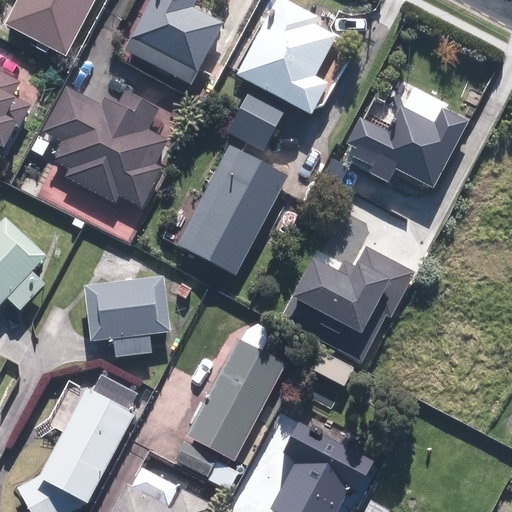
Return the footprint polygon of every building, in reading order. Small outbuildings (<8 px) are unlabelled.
[(65,57),(94,0),(61,0),(61,1),(58,0),(20,0),(6,27),(65,57)] [(151,0),(124,51),(189,87),(222,28),(190,10),(196,0),(151,0)] [(277,1),(235,77),(309,117),(326,86),(313,79),(334,39),(312,27),(315,21),(277,1)] [(0,152),(6,156),(31,110),(13,100),(21,86),(0,74),(0,152)] [(64,88),(42,133),(63,143),(54,162),(69,169),(64,179),(115,204),(118,197),(143,209),(163,170),(155,166),(168,141),(147,131),(158,110),(123,93),(116,106),(103,99),(100,106),(64,88)] [(250,93),(228,136),(262,153),(283,110),(250,93)] [(359,120),(346,145),(431,190),(465,125),(441,113),(433,126),(399,108),(385,134),(359,120)] [(235,276),(286,180),(230,150),(178,246),(235,276)] [(505,237),(511,240),(511,157),(468,234),(497,251),(505,237)] [(351,264),(370,228),(344,215),(325,250),(351,264)] [(45,257),(5,220),(0,224),(0,304),(6,298),(20,311),(45,285),(31,272),(45,257)] [(312,261),(280,321),(361,364),(387,318),(389,319),(413,274),(365,248),(354,268),(342,262),(336,274),(312,261)] [(162,278),(84,287),(91,343),(113,341),(115,358),(149,354),(147,337),(168,334),(162,278)] [(283,365),(237,340),(186,437),(233,461),(283,365)] [(439,378),(428,396),(471,422),(482,404),(439,378)] [(73,511),(87,505),(133,415),(85,390),(41,476),(18,489),(30,511),(73,511)] [(297,459),(271,511),(274,511),(335,511),(349,485),(359,489),(374,459),(300,423),(285,453),(297,459)] [(184,444),(176,460),(205,476),(214,459),(184,444)] [(171,509),(126,485),(111,511),(210,511),(212,508),(180,491),(171,509)]
